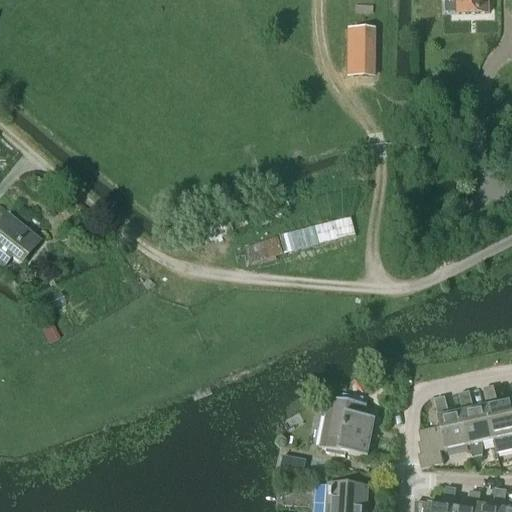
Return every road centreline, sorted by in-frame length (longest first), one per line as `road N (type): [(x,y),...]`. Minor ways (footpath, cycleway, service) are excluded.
road 1 (track): [(323,0),(328,60),(379,122),(387,152),(380,232),(386,290)]
road 2 (residential): [(408,484),(413,401),(424,391),(511,373)]
road 3 (unclassified): [(511,237),(405,291),(386,290)]
